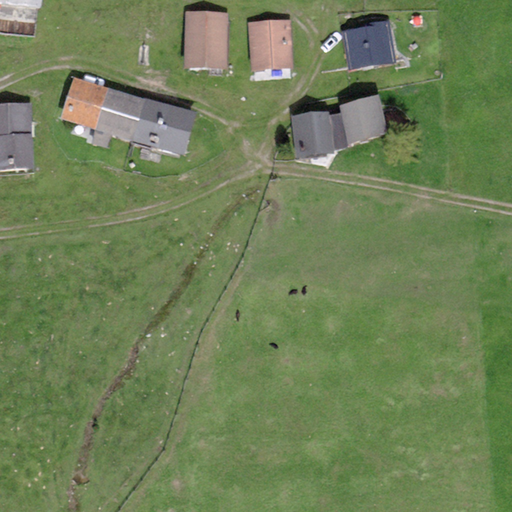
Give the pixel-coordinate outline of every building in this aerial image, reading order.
[(50,0),(0,0),(0,12),(49,18),(50,0)] [(234,19),(193,20),(194,75),(235,75),(234,19)] [(296,23),(257,27),(261,78),(301,74),(296,23)] [(396,32),(349,40),(356,81),(403,73),(396,32)] [(203,122),(80,86),(68,127),(191,163),(203,122)] [(385,106),(348,115),(357,152),(394,142),(385,106)] [(40,111),(0,112),(0,161),(1,181),(43,180),(40,111)] [(337,121),(299,126),(304,166),(342,162),(337,121)]
